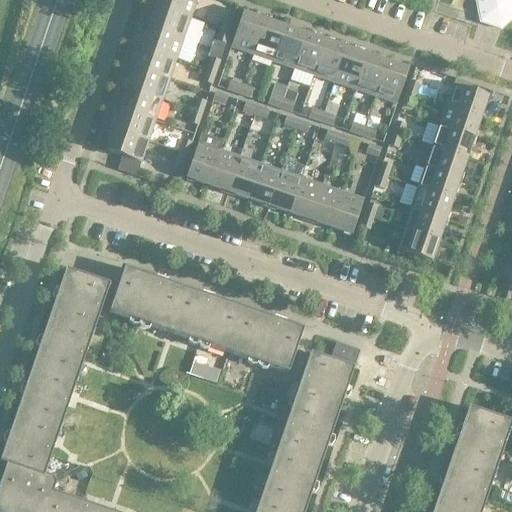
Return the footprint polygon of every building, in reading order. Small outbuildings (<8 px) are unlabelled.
[(195,0),(156,0),(154,8),(189,20),(195,0)] [(511,0),(477,0),(475,2),(479,23),(500,30),(511,19),(511,0)] [(189,20),(154,8),(147,28),(182,40),(189,20)] [(263,21),(242,14),(230,48),(251,56),(263,21)] [(233,21),(224,18),(220,30),(229,33),(233,21)] [(283,28),(263,21),(251,56),(272,63),(283,28)] [(182,40),(147,28),(140,48),(175,60),(182,40)] [(304,35),(283,28),(272,63),(292,70),(304,35)] [(229,33),(220,30),(216,42),(225,45),(229,33)] [(324,42),(304,35),(292,70),(312,77),(324,42)] [(345,49),(324,42),(312,77),(333,84),(345,49)] [(175,60),(140,48),(133,69),(168,81),(175,60)] [(365,56),(345,49),(333,84),(353,91),(365,56)] [(386,63),(365,56),(353,91),(374,98),(386,63)] [(219,62),(210,59),(206,71),(215,74),(219,62)] [(407,70),(386,63),(374,98),(395,105),(407,70)] [(168,81),(133,69),(126,89),(161,101),(168,81)] [(215,74),(206,71),(202,83),(211,86),(215,74)] [(241,86),(229,82),(226,91),(238,95),(241,86)] [(418,85),(410,82),(405,94),(414,97),(418,85)] [(252,90),(241,86),(238,95),(249,99),(252,90)] [(487,97),(452,86),(445,107),(480,119),(487,97)] [(161,101),(126,89),(119,110),(154,122),(161,101)] [(227,98),(214,93),(211,102),(224,106),(227,98)] [(414,97),(405,94),(401,105),(410,108),(414,97)] [(281,100),(270,96),(267,105),(279,109),(281,100)] [(205,103),(196,100),(192,112),(201,115),(205,103)] [(293,104),(281,100),(279,109),(290,113),(293,104)] [(256,108),(244,104),(241,112),(253,116),(256,108)] [(480,119),(445,107),(438,127),(473,139),(480,119)] [(268,112),(256,108),(253,116),(265,121),(268,112)] [(154,122),(119,110),(112,130),(147,142),(154,122)] [(322,114),(310,110),(307,119),(319,123),(322,114)] [(201,115),(192,112),(188,124),(197,127),(201,115)] [(334,118),(322,114),(319,123),(331,127),(334,118)] [(297,122),(285,118),(282,126),(294,130),(297,122)] [(309,126),(297,122),(294,130),(306,134),(309,126)] [(404,126),(396,123),(392,134),(400,137),(404,126)] [(363,128),(351,124),(348,133),(360,137),(363,128)] [(473,139),(438,127),(431,148),(466,160),(473,139)] [(375,132),(363,128),(360,137),(372,141),(375,132)] [(147,142),(112,130),(105,152),(140,164),(147,142)] [(338,136),(326,132),(323,140),(335,144),(338,136)] [(400,137),(392,134),(387,146),(396,149),(400,137)] [(221,143),(200,136),(185,179),(206,186),(218,151),(221,143)] [(350,140),(338,136),(335,144),(347,148),(350,140)] [(191,144),(182,141),(178,153),(187,156),(191,144)] [(380,150),(367,146),(364,154),(377,159),(380,150)] [(466,160),(431,148),(424,168),(459,180),(466,160)] [(239,158),(218,151),(206,186),(227,193),(239,158)] [(187,156),(178,153),(174,165),(183,168),(187,156)] [(259,165),(239,158),(227,193),(247,200),(259,165)] [(390,166),(382,163),(377,175),(386,178),(390,166)] [(280,172),(259,165),(247,200),(268,207),(280,172)] [(459,180),(424,168),(417,189),(452,201),(459,180)] [(300,179),(280,172),(268,207),(288,214),(300,179)] [(386,178),(377,175),(373,187),(382,190),(386,178)] [(321,186),(300,179),(288,214),(309,221),(321,186)] [(341,193),(321,186),(309,221),(329,228),(341,193)] [(452,201),(417,189),(410,209),(445,221),(452,201)] [(363,201),(341,193),(329,228),(350,236),(363,201)] [(376,207),(368,204),(364,216),(372,219),(376,207)] [(445,221),(410,209),(403,230),(438,241),(445,221)] [(372,219),(364,216),(359,228),(368,231),(372,219)] [(438,241),(403,230),(396,251),(430,263),(438,241)] [(123,269),(116,291),(108,313),(129,320),(130,315),(140,318),(138,323),(168,334),(183,290),(165,284),(166,282),(164,282),(164,283),(155,280),(155,279),(154,278),(154,280),(123,269)] [(108,286),(65,271),(48,320),(91,335),(108,286)] [(201,296),(183,290),(168,334),(199,344),(201,339),(210,342),(208,347),(227,354),(242,310),(213,300),(213,298),(212,298),(211,300),(202,297),(203,295),(202,295),(201,296)] [(272,320),(242,310),(227,354),(247,361),(248,355),(258,358),(256,364),(287,375),(302,331),(283,324),(284,323),(282,322),(282,324),(273,321),(273,319),(272,319),(272,320)] [(91,335),(48,320),(32,367),(75,382),(91,335)] [(359,352),(335,344),(330,357),(354,365),(359,352)] [(353,369),(309,354),(292,403),(336,418),(353,369)] [(75,382),(32,367),(15,415),(59,430),(75,382)] [(336,418),(292,403),(276,451),(320,466),(336,418)] [(511,424),(467,408),(460,429),(451,457),(494,472),(511,424)] [(59,430),(15,415),(0,459),(0,464),(5,466),(42,479),(43,476),(59,430)] [(303,511),(320,466),(276,451),(259,499),(298,511),(303,511)] [(480,511),(494,472),(451,457),(434,505),(454,511),(480,511)] [(42,479),(5,466),(0,481),(0,511),(42,511),(49,493),(52,493),(54,485),(51,479),(43,476),(42,479)] [(105,511),(52,493),(49,493),(42,511),(105,511)] [(298,511),(259,499),(254,511),(298,511)]
